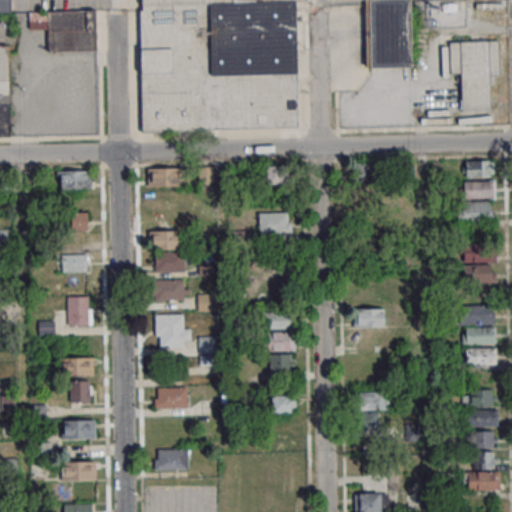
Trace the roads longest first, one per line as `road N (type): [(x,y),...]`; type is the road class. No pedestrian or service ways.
road 1 (residential): [(0,154),(511,141)]
road 2 (residential): [(324,511),(318,146)]
road 3 (residential): [(116,151),(122,511)]
road 4 (residential): [(318,146),(316,7)]
road 5 (residential): [(116,151),(114,13)]
